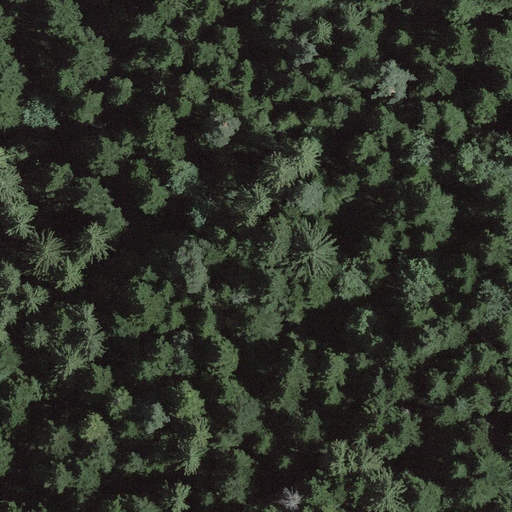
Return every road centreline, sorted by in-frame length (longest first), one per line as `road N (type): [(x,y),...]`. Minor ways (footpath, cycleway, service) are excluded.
road 1 (track): [(101,0),(123,185),(117,274),(102,337),(0,492)]
road 2 (track): [(352,511),(511,310)]
